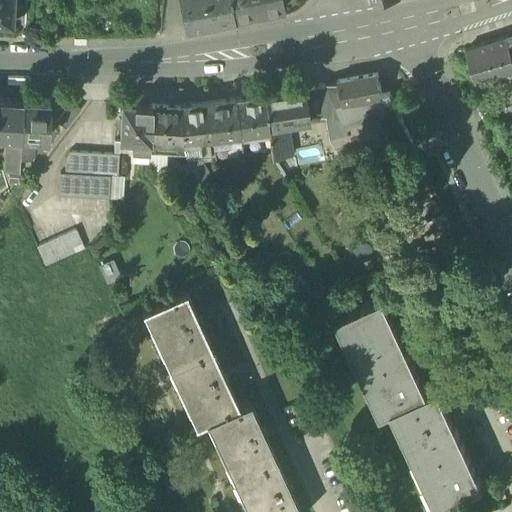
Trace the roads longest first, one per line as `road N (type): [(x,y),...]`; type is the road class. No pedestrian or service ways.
road 1 (residential): [(0,65),(71,69),(351,40)]
road 2 (residential): [(403,28),(511,272)]
